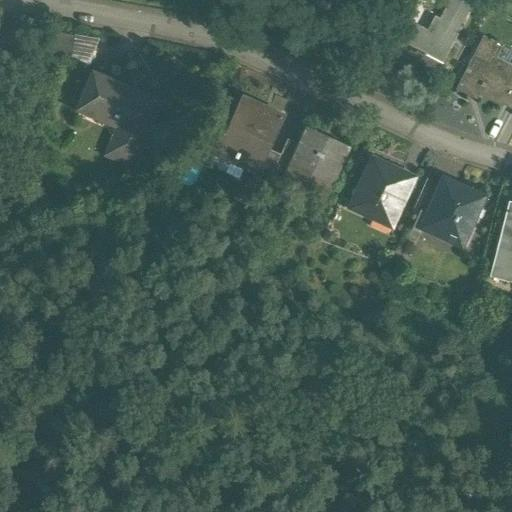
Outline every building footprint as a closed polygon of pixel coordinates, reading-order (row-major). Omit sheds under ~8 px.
[(437,21),(431,19),(424,33),(404,22),(393,42),(408,50),(398,69),(428,85),(438,66),(439,67),(474,1),(472,0),(424,0),(443,10),(437,21)] [(27,46),(15,26),(6,32),(18,52),(27,46)] [(18,52),(6,32),(0,35),(0,43),(9,58),(18,52)] [(94,65),(100,40),(78,35),(72,60),(94,65)] [(75,39),(50,36),(47,59),(72,63),(75,39)] [(393,42),(386,38),(375,58),(397,69),(398,69),(408,50),(393,42)] [(484,41),(456,96),(467,101),(470,96),(498,111),(501,105),(511,84),(511,76),(492,66),(500,49),(484,41)] [(0,63),(9,58),(0,43),(0,63)] [(160,103),(91,76),(79,107),(125,125),(112,159),(134,168),(160,103)] [(511,84),(501,105),(511,110),(511,84)] [(277,120),(240,103),(229,124),(233,125),(227,138),(221,135),(212,151),(232,160),(231,161),(236,163),(237,162),(260,173),(269,152),(264,149),(277,120)] [(348,148),(306,129),(297,146),(283,179),(325,198),(348,148)] [(280,157),(272,175),(283,179),(297,146),(287,141),(280,157)] [(280,157),(269,152),(260,173),(270,178),(272,175),(280,157)] [(415,181),(372,160),(347,209),(372,221),(375,215),(394,224),(415,181)] [(484,200),(442,181),(439,188),(426,217),(420,231),(462,250),(484,200)] [(439,188),(426,182),(412,211),(426,217),(439,188)] [(511,209),(510,209),(493,275),(511,279),(511,209)]
